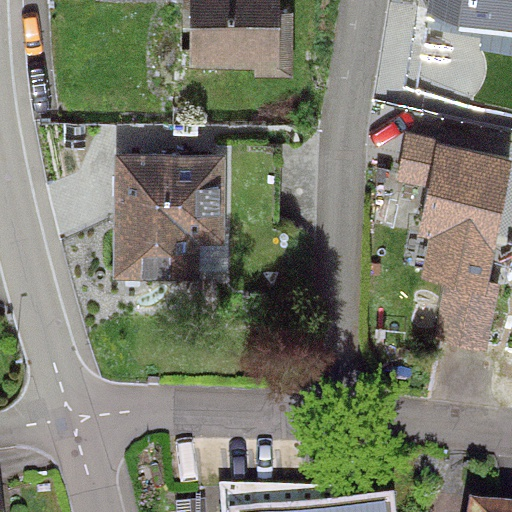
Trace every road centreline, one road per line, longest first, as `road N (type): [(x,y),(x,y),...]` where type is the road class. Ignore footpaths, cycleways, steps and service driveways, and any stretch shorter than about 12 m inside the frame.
road 1 (residential): [(344,410),(339,87),(357,0)]
road 2 (residential): [(344,410),(69,417)]
road 3 (tertiary): [(69,417),(0,162)]
road 4 (residential): [(511,434),(344,410)]
